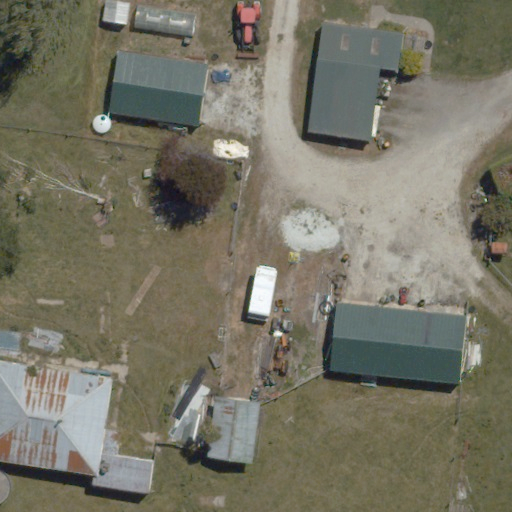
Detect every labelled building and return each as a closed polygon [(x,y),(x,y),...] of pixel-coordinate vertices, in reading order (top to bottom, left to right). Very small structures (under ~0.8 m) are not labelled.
[(385,75),(409,78),(416,33),(329,19),(311,131),(361,139),(367,105),(380,107),(385,75)] [(280,172),(249,172),(250,229),(282,229),(280,172)] [(464,308),(337,299),(332,374),(458,383),(464,308)] [(0,460),(155,494),(163,460),(109,448),(126,368),(0,339),(0,460)] [(263,401),(219,397),(214,459),(257,463),(263,401)]
